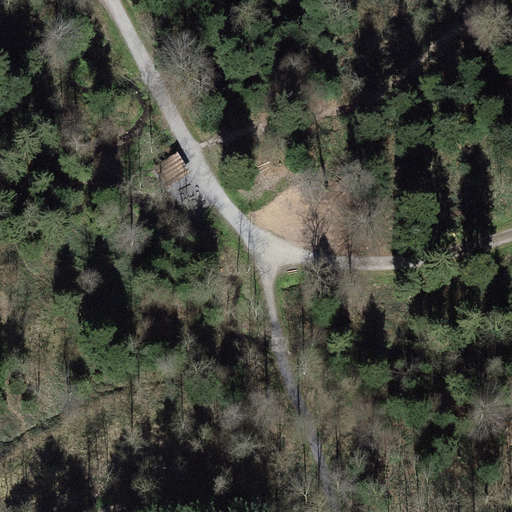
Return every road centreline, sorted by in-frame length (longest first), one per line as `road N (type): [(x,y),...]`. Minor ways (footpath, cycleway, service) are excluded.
road 1 (track): [(196,150),(255,237),(335,265),(394,266),(511,234)]
road 2 (track): [(340,511),(282,358),(255,237)]
road 3 (track): [(116,0),(196,150)]
